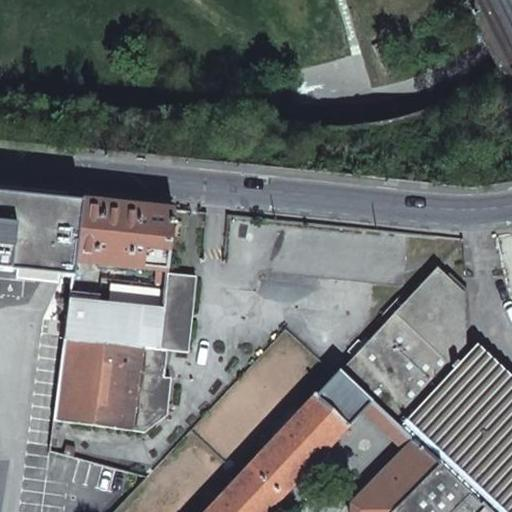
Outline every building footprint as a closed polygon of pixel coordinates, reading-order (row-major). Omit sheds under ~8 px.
[(73,262),(80,203),(0,194),(0,269),(71,277),(73,262)] [(172,209),(80,200),(80,203),(73,262),(156,271),(154,285),(101,278),(99,288),(164,295),(166,274),(172,209)] [(440,466),(490,511),(511,511),(511,390),(470,351),(467,354),(466,351),(464,293),(436,267),(340,372),(440,466)] [(166,350),(188,353),(196,277),(166,274),(164,295),(158,349),(153,394),(135,392),(131,431),(142,432),(167,416),(171,379),(163,379),(166,350)] [(63,339),(158,349),(164,295),(99,288),(99,295),(69,292),(63,339)] [(153,394),(158,349),(63,339),(53,421),(131,431),(135,392),(153,394)] [(340,372),(338,370),(205,511),(267,511),(360,414),(401,452),(349,504),(349,511),(394,511),(440,466),(340,372)] [(490,511),(440,466),(394,511),(490,511)]
